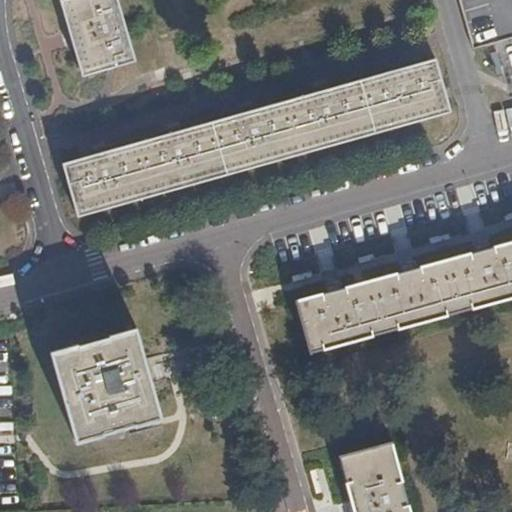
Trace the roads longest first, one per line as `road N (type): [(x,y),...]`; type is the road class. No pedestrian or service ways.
road 1 (unclassified): [(511,155),(220,242)]
road 2 (unclassified): [(295,511),(220,242)]
road 3 (residential): [(0,30),(64,279)]
road 4 (unclassified): [(220,242),(64,279)]
